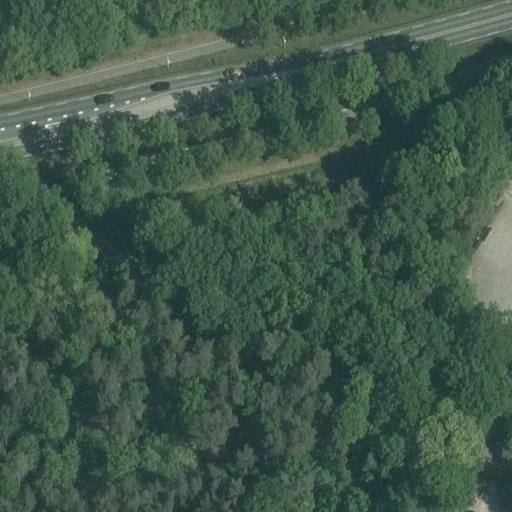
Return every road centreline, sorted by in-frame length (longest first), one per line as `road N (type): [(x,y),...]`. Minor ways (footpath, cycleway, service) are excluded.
road 1 (unclassified): [(511,461),(109,252),(82,234),(54,192),(0,202)]
road 2 (primary): [(0,154),(210,106),(309,68)]
road 3 (primary): [(309,68),(199,81),(0,124)]
road 4 (primary): [(511,14),(309,68)]
